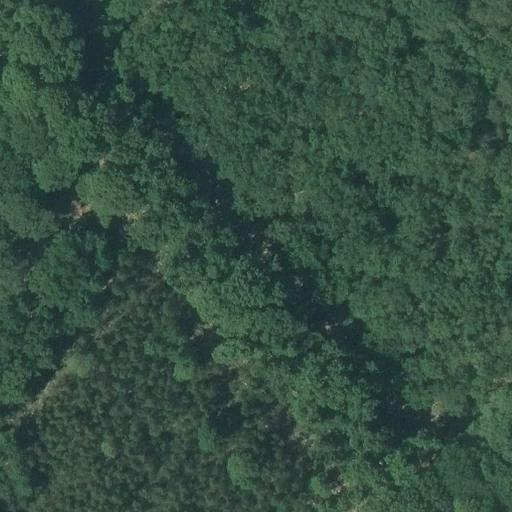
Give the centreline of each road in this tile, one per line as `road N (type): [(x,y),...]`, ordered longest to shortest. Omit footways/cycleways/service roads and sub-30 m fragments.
road 1 (track): [(403,511),(53,103),(0,3)]
road 2 (track): [(0,34),(3,162)]
